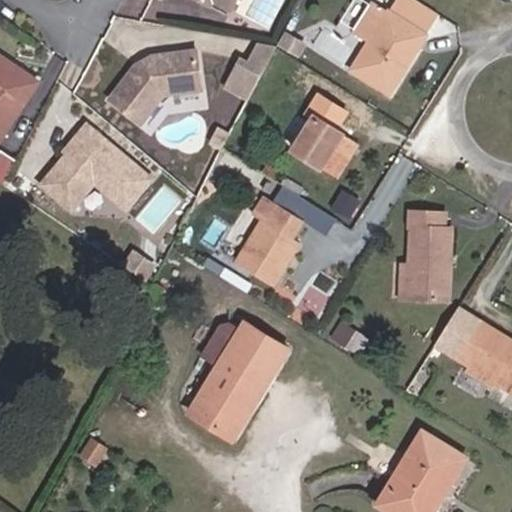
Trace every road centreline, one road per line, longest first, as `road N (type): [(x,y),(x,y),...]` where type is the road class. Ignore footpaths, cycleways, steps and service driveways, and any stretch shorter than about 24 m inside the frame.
road 1 (residential): [(511,40),(470,60),(450,104),(469,154),(511,174)]
road 2 (residential): [(21,0),(84,41),(106,0)]
